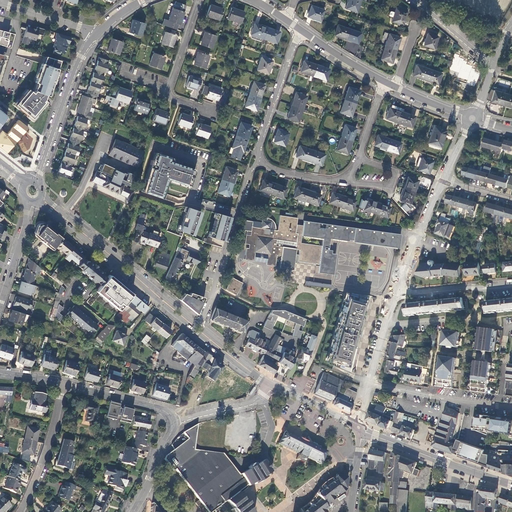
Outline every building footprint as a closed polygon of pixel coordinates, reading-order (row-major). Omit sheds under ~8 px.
[(360,0),(347,0),(345,8),(356,12),(360,0)] [(173,4),(167,21),(163,19),(161,25),(175,29),(177,24),(178,25),(185,5),(180,4),(179,6),(173,4)] [(218,20),(222,9),(210,4),(206,15),(218,20)] [(324,10),(311,6),(307,17),(320,21),(324,10)] [(243,12),(231,7),(227,18),(240,23),(243,12)] [(406,12),(395,8),(394,12),(391,11),(389,11),(388,15),(389,16),(392,17),(391,21),(402,25),(406,12)] [(133,20),(129,33),(140,36),(144,23),(133,20)] [(262,39),(266,28),(254,23),(250,34),(262,39)] [(345,40),(349,29),(337,25),(333,36),(345,40)] [(21,44),(27,45),(29,39),(35,41),(36,36),(38,35),(42,36),(44,30),(36,27),(35,30),(26,27),(21,44)] [(279,32),(266,28),(262,39),(264,39),(275,43),(279,32)] [(9,32),(0,29),(0,45),(6,47),(8,42),(4,41),(5,38),(7,39),(9,32)] [(360,33),(349,29),(345,40),(357,43),(360,33)] [(165,32),(161,43),(171,47),(175,35),(165,32)] [(204,32),(200,45),(210,48),(215,36),(204,32)] [(52,54),(59,56),(59,53),(64,55),(67,44),(68,44),(70,38),(55,33),(54,38),(55,38),(52,48),(54,48),(52,54)] [(437,37),(427,33),(423,46),(433,49),(437,37)] [(384,47),(395,51),(400,38),(388,34),(384,47)] [(122,42),(111,39),(106,51),(118,55),(122,42)] [(380,59),(391,63),(395,51),(384,47),(380,59)] [(197,52),(193,64),(204,68),(208,56),(197,52)] [(153,53),(149,66),(159,69),(164,57),(153,53)] [(466,84),(474,87),(479,73),(475,71),(475,69),(472,68),(472,66),(466,64),(467,62),(463,61),(464,59),(459,57),(459,55),(455,54),(449,70),(459,73),(458,77),(467,80),(466,84)] [(44,56),(34,83),(36,83),(34,91),(32,93),(27,90),(14,105),(31,119),(46,102),(43,100),(45,95),(48,96),(60,61),(44,56)] [(272,61),(261,57),(256,70),(267,74),(272,61)] [(107,61),(98,58),(94,69),(103,73),(105,68),(106,69),(108,64),(106,64),(107,61)] [(312,76),(316,65),(303,60),(299,71),(310,75),(312,76)] [(328,69),(316,65),(312,76),(324,80),(328,69)] [(425,80),(429,69),(415,65),(412,76),(425,80)] [(103,73),(94,69),(90,80),(99,84),(101,80),(102,80),(103,76),(102,75),(103,73)] [(441,74),(429,69),(425,80),(424,83),(431,85),(432,84),(432,83),(438,84),(441,74)] [(200,80),(188,76),(185,86),(196,90),(200,80)] [(99,84),(90,80),(86,93),(96,96),(97,92),(98,93),(99,89),(101,89),(102,85),(99,84)] [(253,81),(248,94),(260,98),(264,85),(253,81)] [(204,85),(201,93),(205,95),(205,96),(217,100),(220,90),(209,86),(208,87),(204,85)] [(131,92),(118,87),(114,99),(127,103),(131,92)] [(359,91),(348,87),(344,99),(355,103),(359,91)] [(494,102),(493,102),(497,91),(497,90),(493,89),(488,100),(491,101),(490,103),(494,104),(494,102)] [(502,92),(497,91),(493,102),(494,102),(497,103),(506,105),(509,94),(502,92)] [(86,93),(85,92),(84,96),(81,96),(79,104),(90,107),(92,103),(94,103),(96,96),(86,93)] [(295,92),(290,105),(302,109),(302,107),(306,96),(295,92)] [(260,98),(248,94),(244,107),(255,111),(260,98)] [(149,102),(136,98),(133,110),(145,113),(149,102)] [(355,103),(344,99),(339,112),(350,116),(355,103)] [(90,107),(79,104),(76,112),(77,112),(76,116),(88,120),(91,112),(89,111),(90,107)] [(302,109),(290,105),(286,117),(297,122),(301,111),(302,109)] [(398,123),(402,112),(398,111),(399,108),(391,105),(390,108),(389,108),(385,118),(398,123)] [(168,113),(155,109),(151,120),(164,124),(168,113)] [(0,121),(4,116),(0,112),(0,148),(2,150),(6,153),(10,148),(27,127),(17,120),(5,134),(0,130),(0,121)] [(414,117),(402,112),(398,123),(410,127),(414,117)] [(192,117),(180,113),(177,124),(188,128),(192,117)] [(88,125),(89,120),(88,120),(76,116),(73,128),(82,131),(83,131),(84,128),(85,128),(86,124),(88,125)] [(251,126),(240,122),(236,135),(247,139),(251,126)] [(210,128),(198,124),(194,134),(206,138),(210,128)] [(355,128),(344,125),(340,137),(351,141),(355,128)] [(445,130),(433,126),(427,143),(439,147),(445,130)] [(82,136),(80,135),(82,131),(73,128),(69,140),(78,143),(80,139),(81,140),(82,136)] [(277,129),(272,142),(283,146),(288,133),(277,129)] [(247,139),(236,135),(231,148),(233,148),(229,157),(238,160),(242,151),(247,139)] [(377,135),(373,145),(385,149),(388,139),(377,135)] [(351,141),(340,137),(336,150),(347,154),(351,141)] [(494,141),(484,138),(482,146),(492,149),(494,141)] [(116,139),(108,155),(137,167),(144,152),(116,139)] [(388,139),(385,149),(396,153),(400,143),(388,139)] [(77,146),(78,143),(69,140),(65,151),(74,155),(75,150),(77,151),(78,147),(77,146)] [(511,141),(505,140),(503,149),(511,150),(511,141)] [(504,144),(494,141),(492,149),(502,152),(503,149),(504,144)] [(295,157),(308,161),(311,150),(299,146),(295,157)] [(308,161),(320,165),(324,154),(311,150),(308,161)] [(73,159),(74,155),(65,151),(61,163),(70,166),(72,163),(73,164),(74,159),(73,159)] [(189,187),(195,170),(171,162),(168,161),(169,157),(155,152),(154,154),(156,155),(154,161),(152,160),(151,160),(149,167),(152,168),(148,179),(146,178),(144,182),(147,182),(144,192),(159,198),(166,179),(189,187)] [(431,161),(421,158),(418,166),(417,169),(427,173),(431,161)] [(70,166),(61,163),(57,175),(66,178),(68,175),(69,175),(70,171),(68,171),(70,166)] [(96,171),(91,181),(119,194),(119,192),(127,196),(130,190),(126,188),(127,185),(128,185),(129,183),(132,174),(128,172),(127,174),(103,163),(100,169),(101,170),(99,172),(96,171)] [(237,171),(225,167),(221,179),(232,183),(237,171)] [(464,167),(462,175),(467,176),(467,177),(477,179),(479,171),(480,168),(478,167),(477,171),(469,169),(464,167)] [(479,171),(477,179),(487,182),(489,174),(479,171)] [(499,177),(489,174),(487,182),(493,184),(493,186),(496,187),(499,177)] [(509,180),(499,177),(496,187),(500,188),(500,186),(506,188),(507,187),(511,188),(511,175),(510,175),(509,180)] [(418,180),(407,177),(403,188),(414,192),(418,180)] [(232,183),(221,179),(216,192),(228,196),(232,183)] [(259,190),(270,194),(274,184),(262,180),(259,190)] [(270,194),(282,198),(286,188),(274,184),(270,194)] [(305,201),(308,191),(296,187),(293,197),(305,201)] [(404,212),(411,205),(409,203),(414,192),(403,188),(399,200),(404,202),(403,203),(399,207),(404,212)] [(305,201),(317,205),(320,195),(308,191),(305,201)] [(340,206),(343,196),(332,192),(328,202),(340,206)] [(352,211),(355,201),(343,196),(340,206),(352,211)] [(453,197),(446,196),(444,203),(452,205),(451,205),(463,208),(465,200),(453,197)] [(374,213),(378,203),(366,199),(362,209),(374,213)] [(477,204),(465,200),(463,208),(461,213),(465,214),(466,209),(470,211),(469,214),(473,215),(477,204)] [(390,207),(378,203),(374,213),(386,217),(390,207)] [(497,207),(487,204),(485,212),(493,214),(491,219),(494,219),(497,207)] [(414,208),(411,205),(404,212),(406,215),(414,208)] [(200,212),(187,207),(179,231),(183,232),(192,235),(195,226),(198,227),(200,222),(199,222),(200,219),(198,218),(200,212)] [(507,209),(497,207),(494,219),(495,220),(497,215),(505,217),(507,209)] [(511,210),(507,209),(505,217),(503,222),(505,222),(507,218),(511,219),(511,210)] [(139,213),(134,229),(137,230),(133,241),(144,244),(144,243),(148,233),(141,231),(143,226),(141,226),(145,215),(139,213)] [(230,217),(217,213),(210,237),(223,241),(225,232),(227,233),(230,224),(228,224),(230,217)] [(261,221),(242,219),(241,230),(246,230),(247,230),(246,235),(245,234),(244,244),(248,244),(247,248),(246,248),(244,259),(253,260),(254,252),(266,254),(265,262),(265,264),(274,265),(275,255),(280,255),(278,266),(292,268),(292,262),(293,254),(294,249),(298,249),(298,254),(297,261),(318,264),(318,266),(315,265),(315,266),(314,273),(325,275),(326,273),(332,274),(335,253),(330,253),(332,237),(388,245),(388,246),(395,247),(398,233),(303,220),(302,225),(295,224),(296,218),(279,216),(277,230),(275,230),(275,228),(275,225),(274,223),(274,222),(272,220),(269,218),(266,218),(266,219),(266,222),(261,221)] [(454,226),(439,220),(437,224),(439,225),(435,233),(444,237),(445,236),(450,237),(454,226)] [(55,246),(61,238),(45,224),(43,223),(42,223),(40,223),(39,223),(38,224),(37,224),(36,225),(33,235),(41,241),(40,241),(51,250),(55,246)] [(144,243),(155,247),(159,236),(156,235),(157,232),(152,230),(151,234),(148,233),(144,243)] [(485,231),(482,230),(476,251),(479,252),(485,231)] [(222,247),(224,241),(205,236),(203,242),(222,247)] [(66,256),(73,248),(61,238),(55,246),(66,256)] [(66,256),(64,258),(68,261),(70,259),(78,265),(83,259),(84,257),(73,248),(66,256)] [(174,256),(164,278),(172,282),(182,258),(184,254),(179,252),(176,251),(174,256)] [(168,269),(170,254),(158,252),(157,268),(168,269)] [(253,260),(265,262),(266,254),(254,252),(253,260)] [(318,266),(318,264),(297,261),(298,254),(293,254),(292,262),(315,266),(315,265),(318,266)] [(40,269),(29,259),(24,270),(25,271),(34,274),(35,273),(39,274),(40,269)] [(77,266),(81,269),(81,270),(95,282),(95,281),(101,274),(103,273),(100,270),(96,267),(97,266),(94,263),(93,264),(90,262),(89,261),(87,262),(83,259),(78,265),(77,266)] [(502,272),(511,270),(511,260),(501,262),(502,272)] [(429,264),(422,264),(418,276),(425,278),(443,277),(443,275),(445,264),(435,264),(434,262),(433,261),(431,261),(430,262),(429,264)] [(479,262),(465,264),(466,275),(480,274),(479,262)] [(460,265),(445,264),(443,275),(459,277),(460,265)] [(495,264),(484,265),(485,273),(496,272),(495,264)] [(57,267),(49,276),(60,285),(64,281),(56,275),(61,270),(57,267)] [(34,274),(25,271),(24,274),(23,274),(21,281),(31,284),(32,279),(34,278),(35,274),(34,274)] [(97,283),(100,285),(106,278),(104,276),(101,274),(95,281),(97,283)] [(120,284),(111,277),(109,275),(106,278),(100,285),(95,291),(98,293),(107,300),(120,284)] [(231,277),(225,289),(236,295),(242,283),(231,277)] [(31,284),(21,281),(17,291),(29,295),(29,293),(33,294),(35,286),(31,284)] [(121,307),(131,295),(132,294),(127,290),(122,285),(120,284),(107,300),(118,310),(121,307)] [(190,309),(197,314),(204,298),(197,295),(196,295),(190,292),(189,295),(184,293),(179,300),(181,302),(190,309)] [(61,294),(57,293),(55,299),(57,300),(56,302),(54,301),(53,307),(56,308),(58,304),(61,294)] [(326,361),(344,369),(347,367),(354,340),(356,340),(356,339),(356,338),(355,337),(358,328),(359,327),(360,326),(358,325),(366,299),(364,296),(345,293),(326,361)] [(135,298),(131,295),(121,307),(122,308),(129,314),(127,317),(129,319),(131,321),(140,310),(143,313),(147,308),(135,298)] [(31,303),(24,300),(24,299),(22,298),(22,299),(16,297),(13,306),(26,310),(27,307),(30,308),(31,303)] [(419,303),(405,304),(406,314),(464,308),(463,298),(448,300),(434,301),(419,303)] [(511,298),(500,300),(485,302),(486,312),(511,308),(511,298)] [(62,307),(58,304),(56,308),(54,318),(59,322),(63,317),(58,313),(62,307)] [(96,324),(73,305),(71,308),(70,307),(67,310),(69,311),(67,313),(91,334),(97,327),(95,326),(96,324)] [(224,311),(215,307),(210,318),(228,325),(232,314),(224,311)] [(116,315),(124,321),(127,317),(129,314),(122,308),(116,315)] [(11,309),(8,320),(21,325),(24,314),(11,309)] [(267,315),(271,317),(269,321),(266,319),(262,326),(270,330),(277,316),(286,320),(289,312),(283,310),(275,310),(270,310),(267,315)] [(294,323),(293,329),(291,336),(299,338),(301,331),(297,330),(299,325),(302,326),(304,319),(297,315),(289,312),(286,320),(294,323)] [(143,320),(155,330),(162,323),(154,317),(154,318),(149,314),(143,320)] [(246,320),(232,314),(228,325),(242,331),(246,320)] [(162,323),(155,330),(164,338),(170,330),(162,323)] [(107,324),(94,339),(99,344),(109,332),(108,332),(114,325),(107,324)] [(496,330),(481,328),(480,329),(479,328),(478,330),(478,332),(479,334),(479,336),(477,337),(476,340),(477,341),(477,343),(476,345),(475,347),(477,349),(477,350),(492,352),(492,351),(494,351),(495,350),(496,347),(495,346),(495,344),(496,343),(497,340),(496,338),(496,336),(498,335),(498,332),(497,331),(496,331),(496,330)] [(244,345),(251,349),(255,341),(256,340),(257,338),(259,333),(252,329),(248,331),(246,336),(248,338),(244,345)] [(445,330),(443,345),(458,347),(460,335),(460,332),(445,330)] [(116,331),(112,340),(121,345),(126,335),(116,331)] [(307,349),(311,351),(316,336),(305,332),(301,345),(305,347),(305,346),(308,347),(307,349)] [(185,337),(181,333),(171,345),(177,351),(176,352),(185,359),(186,358),(195,365),(203,351),(201,350),(185,337)] [(275,334),(270,341),(267,346),(263,354),(257,364),(268,371),(272,363),(274,362),(276,363),(277,362),(278,363),(282,353),(274,349),(276,345),(280,337),(275,334)] [(392,336),(389,349),(397,351),(399,345),(403,346),(406,334),(401,335),(401,336),(392,336)] [(255,341),(251,349),(252,349),(252,351),(254,352),(255,350),(263,354),(267,346),(270,341),(265,339),(264,342),(261,340),(260,342),(256,340),(255,341)] [(17,350),(1,344),(0,346),(0,356),(10,359),(10,358),(14,359),(17,350)] [(284,348),(276,345),(274,349),(282,353),(283,352),(284,348)] [(305,348),(300,346),(294,361),(297,362),(300,363),(302,358),(307,360),(311,351),(307,349),(308,347),(305,346),(305,348)] [(389,349),(387,356),(400,359),(401,354),(397,352),(397,351),(389,349)] [(282,353),(278,363),(279,363),(279,367),(283,368),(286,367),(287,368),(288,369),(294,358),(293,358),(295,353),(290,350),(287,354),(283,352),(282,353)] [(33,355),(21,351),(17,362),(30,366),(33,355)] [(210,365),(212,357),(210,356),(210,355),(205,352),(203,351),(195,365),(188,375),(193,378),(197,370),(196,369),(198,366),(207,371),(210,365)] [(56,357),(44,354),(40,366),(52,370),(56,357)] [(442,356),(437,386),(452,388),(455,371),(457,358),(442,356)] [(77,364),(66,360),(62,372),(74,376),(77,364)] [(388,360),(385,372),(398,375),(400,369),(394,368),(396,362),(388,360)] [(472,389),(472,391),(487,393),(487,391),(488,391),(488,388),(488,383),(489,383),(489,381),(489,376),(490,376),(490,373),(490,368),(491,368),(491,365),(491,363),(489,363),(489,362),(485,362),(476,361),(476,363),(475,363),(475,366),(475,371),(474,371),(474,373),(474,374),(474,378),(473,378),(473,381),(473,386),(472,386),(472,389)] [(272,363),(268,371),(272,374),(277,366),(272,363)] [(406,377),(405,380),(414,381),(421,383),(424,367),(408,363),(406,377)] [(99,371),(86,367),(83,378),(96,382),(99,371)] [(291,378),(294,371),(288,368),(285,375),(291,378)] [(323,372),(313,394),(328,400),(330,401),(331,398),(334,400),(335,396),(338,391),(342,381),(323,372)] [(120,377),(109,374),(106,384),(117,387),(120,377)] [(145,383),(133,379),(130,389),(142,393),(145,383)] [(155,384),(152,395),(165,399),(169,388),(155,384)] [(11,388),(0,387),(0,394),(7,395),(10,395),(11,395),(11,388)] [(337,406),(348,412),(355,396),(356,393),(345,388),(343,394),(338,391),(335,396),(334,400),(332,404),(337,406)] [(46,395),(34,393),(33,401),(30,401),(29,409),(45,413),(47,405),(44,404),(46,395)] [(97,408),(84,404),(83,409),(87,410),(84,421),(93,424),(97,408)] [(119,407),(109,404),(106,415),(116,418),(119,407)] [(375,410),(370,407),(367,417),(366,420),(374,423),(379,425),(383,414),(386,408),(381,406),(377,404),(375,410)] [(132,410),(122,408),(119,419),(129,421),(132,410)] [(446,410),(433,447),(443,450),(454,453),(457,445),(452,443),(456,424),(457,424),(459,413),(453,410),(446,408),(446,410)] [(397,411),(392,421),(395,423),(392,431),(396,432),(400,434),(405,422),(401,421),(404,413),(397,411)] [(383,414),(379,425),(383,427),(388,429),(392,418),(383,414)] [(477,416),(474,416),(472,428),(488,431),(490,418),(490,416),(477,415),(477,416)] [(147,419),(134,417),(133,425),(139,427),(138,431),(145,433),(146,428),(149,429),(150,423),(146,422),(147,419)] [(488,431),(504,434),(504,435),(511,435),(511,420),(506,419),(506,418),(501,418),(501,420),(497,420),(497,418),(490,418),(488,431)] [(405,422),(400,434),(407,437),(412,439),(415,430),(414,429),(415,425),(406,421),(405,422)] [(195,443),(197,423),(195,424),(192,425),(188,428),(183,432),(191,442),(175,454),(173,451),(166,456),(165,459),(173,471),(175,469),(199,500),(195,503),(198,507),(202,504),(208,511),(215,511),(214,510),(226,501),(237,492),(242,488),(247,485),(222,453),(199,451),(200,444),(195,443)] [(27,427),(24,439),(35,442),(38,430),(27,427)] [(138,431),(137,431),(134,444),(132,444),(131,448),(138,450),(141,451),(142,446),(145,447),(146,442),(145,442),(146,433),(145,433),(138,431)] [(326,452),(284,431),(278,443),(298,453),(296,459),(302,463),(305,457),(320,464),(324,456),(326,452)] [(35,442),(24,439),(21,452),(32,455),(35,442)] [(63,439),(59,452),(70,455),(73,442),(63,439)] [(459,440),(457,445),(454,453),(456,454),(463,457),(477,462),(485,465),(489,467),(489,454),(485,453),(486,450),(478,447),(467,443),(461,441),(459,440)] [(131,448),(124,447),(122,453),(123,455),(121,463),(134,466),(135,460),(134,460),(136,454),(137,454),(138,450),(131,448)] [(375,460),(379,461),(378,472),(383,473),(386,452),(378,451),(378,449),(376,448),(372,447),(371,452),(376,453),(375,460)] [(489,468),(504,474),(504,466),(508,466),(509,456),(508,456),(509,453),(509,451),(499,450),(499,452),(486,448),(486,450),(485,453),(489,454),(489,467),(489,468)] [(70,455),(59,452),(55,465),(68,469),(72,456),(70,455)] [(401,467),(402,457),(393,453),(392,462),(391,462),(390,465),(401,467)] [(402,478),(405,471),(409,459),(402,457),(401,467),(400,478),(402,478)] [(489,468),(489,467),(485,465),(477,462),(467,458),(463,457),(463,459),(489,468)] [(409,459),(405,471),(418,476),(420,470),(415,468),(418,463),(409,459)] [(241,474),(247,485),(248,486),(265,475),(268,474),(271,472),(263,460),(255,465),(255,464),(254,464),(248,467),(249,469),(241,474)] [(13,464),(8,477),(9,477),(18,481),(21,473),(23,474),(25,469),(13,464)] [(400,478),(401,467),(390,465),(390,473),(390,482),(392,482),(391,495),(392,495),(392,503),(398,504),(400,482),(400,478)] [(110,476),(107,485),(114,486),(113,489),(122,492),(124,484),(126,485),(127,481),(125,481),(127,474),(118,471),(118,472),(115,471),(115,470),(106,468),(104,474),(110,476)] [(320,491),(316,494),(323,503),(325,501),(327,503),(345,490),(345,487),(347,479),(343,476),(340,475),(337,475),(333,478),(335,480),(334,481),(333,480),(321,489),(322,490),(321,491),(320,491)] [(18,481),(9,477),(4,488),(15,493),(20,482),(18,481)] [(367,480),(366,489),(384,492),(385,483),(382,483),(382,482),(367,480)] [(75,486),(65,482),(64,486),(62,485),(58,497),(68,501),(73,490),(74,490),(75,486)] [(407,482),(400,482),(398,504),(398,511),(405,511),(408,491),(406,491),(407,482)] [(478,486),(477,496),(486,498),(487,498),(487,497),(488,488),(478,486)] [(497,489),(488,488),(487,497),(489,497),(489,499),(494,500),(494,498),(495,498),(496,492),(497,489)] [(103,511),(113,493),(102,489),(100,493),(104,495),(96,511),(92,509),(90,511),(103,511)] [(436,492),(428,491),(426,508),(434,509),(435,502),(436,492)] [(232,511),(252,511),(250,508),(251,507),(248,504),(249,502),(248,501),(247,499),(245,499),(243,496),(241,497),(237,492),(226,501),(232,508),(231,509),(232,511)] [(445,494),(436,492),(435,502),(444,504),(445,494)] [(511,497),(501,493),(499,502),(511,506),(511,497)] [(321,507),(325,511),(328,510),(326,507),(325,505),(327,503),(325,501),(323,503),(316,494),(314,498),(312,502),(314,504),(315,503),(319,508),(321,507)] [(457,495),(445,494),(444,504),(456,505),(458,495),(457,495)] [(471,509),(472,497),(458,495),(456,505),(456,508),(471,509)] [(484,511),(486,498),(477,496),(475,511),(484,511)] [(2,498),(0,499),(0,511),(1,511),(4,510),(5,511),(10,506),(2,498)] [(325,511),(321,507),(319,508),(315,503),(314,504),(312,502),(309,505),(304,509),(300,511),(325,511)] [(46,508),(43,511),(44,511),(58,511),(60,510),(53,503),(48,509),(46,508)]
